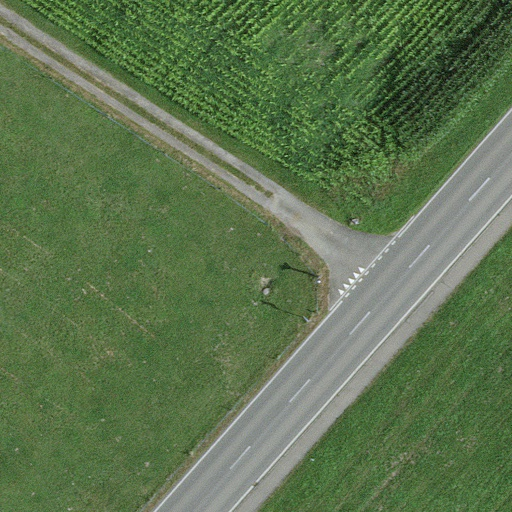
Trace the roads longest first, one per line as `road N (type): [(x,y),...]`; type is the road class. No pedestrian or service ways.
road 1 (tertiary): [(511,153),(193,511)]
road 2 (track): [(0,18),(397,281)]
